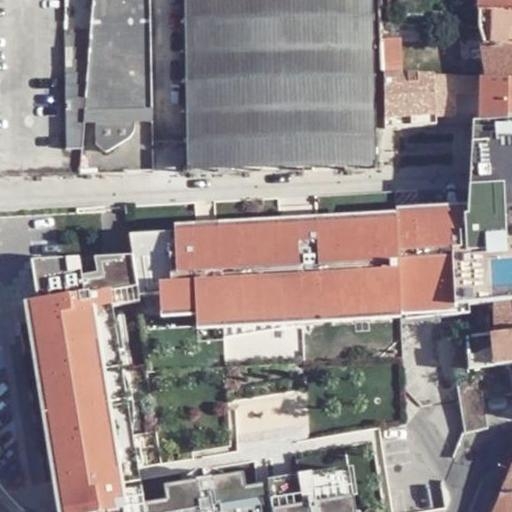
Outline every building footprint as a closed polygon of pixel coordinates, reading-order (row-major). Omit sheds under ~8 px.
[(148,0),(89,0),(81,113),(90,112),(89,118),(88,141),(97,149),(98,150),(101,150),(104,148),(124,135),(126,133),(127,131),(128,130),(129,128),(129,123),(130,119),(129,108),(150,107),(148,0)] [(382,46),(380,0),(212,0),(215,171),(386,165),(383,76),(382,46)] [(511,13),(511,0),(478,0),(479,12),(511,13)] [(388,11),(389,25),(414,26),(433,27),(433,14),(407,12),(388,11)] [(511,13),(479,12),(479,29),(485,46),(511,47),(511,13)] [(397,45),(382,46),(383,76),(399,77),(397,45)] [(486,80),(511,81),(511,47),(485,46),(481,46),(486,80)] [(511,120),(511,81),(486,80),(481,81),(481,122),(511,120)] [(150,107),(129,108),(130,119),(150,119),(150,107)] [(81,113),(61,112),(62,149),(78,148),(81,118),(81,113)] [(469,218),(318,223),(322,316),(331,315),(331,304),(352,303),(352,314),(370,314),(370,302),(390,302),(391,313),(401,313),(495,304),(511,303),(511,120),(481,122),(474,122),(470,173),(469,218)] [(318,223),(130,231),(133,252),(141,297),(143,308),(197,306),(198,320),(223,319),(222,305),(301,302),(302,317),(322,316),(318,223)] [(141,297),(133,252),(34,255),(39,294),(29,295),(43,409),(55,511),(139,511),(139,507),(125,399),(114,301),(141,297)] [(301,302),(222,305),(223,319),(302,317),(301,302)] [(390,302),(370,302),(370,314),(371,318),(391,317),(391,313),(390,302)] [(352,303),(331,304),(331,315),(332,319),(352,318),(352,314),(352,303)] [(511,303),(495,304),(495,335),(511,333),(511,303)] [(511,364),(511,333),(495,335),(492,335),(494,366),(510,365),(511,364)] [(492,335),(488,335),(466,336),(469,368),(494,366),(492,335)] [(349,511),(344,470),(262,481),(266,511),(349,511)] [(511,472),(503,494),(511,493),(511,472)] [(139,507),(139,511),(266,511),(263,492),(241,494),(238,473),(159,482),(162,504),(139,507)] [(511,511),(511,493),(503,494),(495,511),(511,511)]
